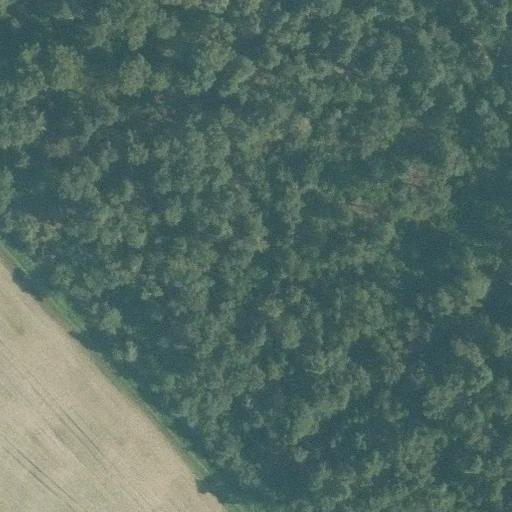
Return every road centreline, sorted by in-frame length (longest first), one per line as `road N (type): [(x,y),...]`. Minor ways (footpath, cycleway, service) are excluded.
road 1 (track): [(289,0),(26,225)]
road 2 (track): [(318,511),(425,347),(511,283)]
